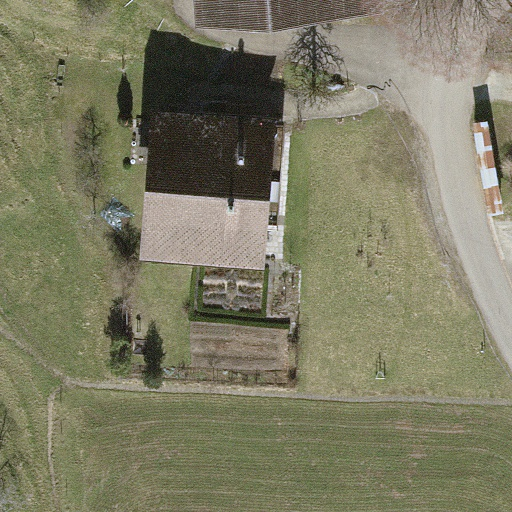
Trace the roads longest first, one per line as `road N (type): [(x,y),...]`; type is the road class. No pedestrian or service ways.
road 1 (track): [(165,0),(204,30),(332,42),(445,91),(511,92)]
road 2 (unclassified): [(511,2),(446,49),(445,91),(451,171),(511,324)]
